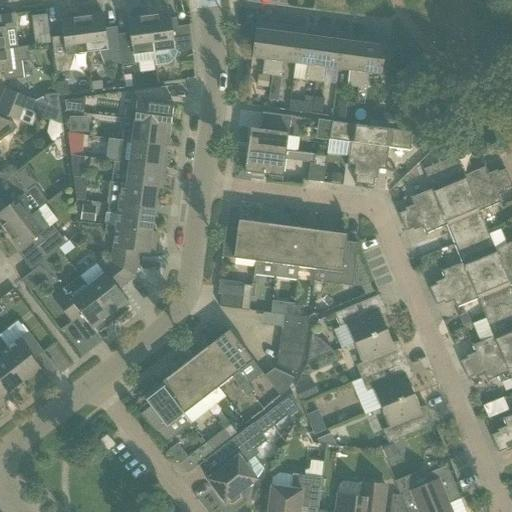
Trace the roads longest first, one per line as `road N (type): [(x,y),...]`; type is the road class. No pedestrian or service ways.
road 1 (residential): [(504,508),(378,212),(206,188)]
road 2 (residential): [(96,383),(180,310),(194,274),(206,188)]
road 3 (residential): [(206,188),(215,74),(208,0)]
road 4 (residential): [(195,511),(96,383)]
road 5 (residential): [(0,467),(96,383)]
